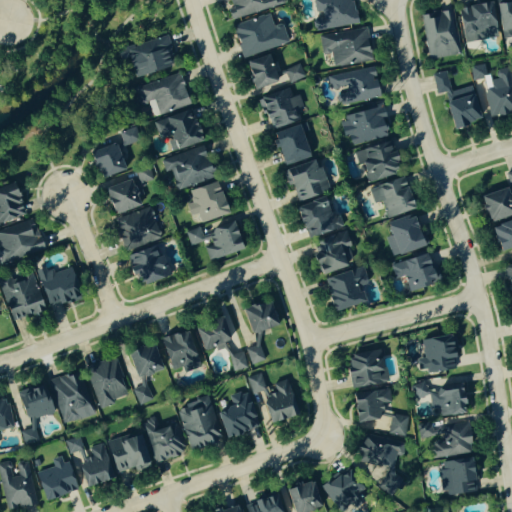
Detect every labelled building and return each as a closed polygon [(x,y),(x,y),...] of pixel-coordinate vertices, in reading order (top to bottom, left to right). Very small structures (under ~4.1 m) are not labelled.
[(222,0),(224,4),(226,3),(230,20),(279,8),(276,0),(222,0)] [(311,0),(315,17),(311,18),(314,33),(356,25),(351,0),(311,0)] [(511,30),(511,0),(495,2),(498,32),(511,30)] [(464,45),(497,38),(490,3),(456,11),(464,45)] [(460,55),(453,10),(420,15),(426,60),(460,55)] [(242,60),(288,43),(281,24),(273,27),(268,15),(231,29),(242,60)] [(318,36),(321,56),(331,55),(332,68),(370,63),(366,30),(318,36)] [(117,52),(120,62),(127,60),(132,80),(174,67),(165,38),(117,52)] [(243,64),(253,91),(277,82),(267,55),(243,64)] [(304,78),(299,65),(283,72),(289,84),(304,78)] [(511,114),(511,86),(508,69),(494,72),(496,80),(488,82),(484,65),(469,68),(472,82),(486,79),(488,89),(484,90),(490,118),(511,114)] [(379,98),(373,68),(327,77),(330,91),(345,88),(346,94),(336,96),(338,106),(379,98)] [(431,75),(435,96),(443,94),(450,129),(479,123),(471,88),(449,92),(445,73),(431,75)] [(188,107),(179,75),(132,89),(138,108),(150,104),(151,109),(156,108),(158,116),(188,107)] [(258,97),(263,121),(270,120),(272,129),(297,124),(290,91),(258,97)] [(339,118),(346,148),(387,138),(382,119),(385,118),(382,108),(339,118)] [(154,123),(160,140),(167,138),(172,153),(201,142),(190,110),(154,123)] [(271,134),(280,167),(309,159),(300,126),(271,134)] [(139,142),(135,129),(119,133),(123,146),(139,142)] [(354,151),(363,184),(399,175),(390,142),(354,151)] [(96,180),(123,172),(114,145),(88,154),(96,180)] [(164,174),(168,173),(174,191),(211,181),(202,148),(160,160),(164,174)] [(323,181),(320,168),(314,170),(312,163),(283,170),(288,187),(292,186),(296,202),(323,196),(319,182),(323,181)] [(368,189),(373,205),(381,203),(386,219),(412,212),(403,179),(368,189)] [(110,216),(138,209),(131,182),(104,188),(110,216)] [(200,224),(227,215),(215,183),(188,193),(192,204),(185,206),(189,217),(197,214),(200,224)] [(0,224),(24,215),(12,184),(0,188),(0,224)] [(479,198),(489,224),(511,215),(511,205),(506,189),(479,198)] [(305,240),(342,228),(338,215),(329,217),(323,199),(295,208),(305,240)] [(110,223),(123,254),(161,237),(148,206),(110,223)] [(391,259),(423,248),(413,216),(386,225),(390,237),(384,239),(391,259)] [(0,231),(0,254),(3,263),(41,251),(31,221),(0,231)] [(511,221),(490,229),(498,253),(511,248),(511,221)] [(208,263),(241,251),(232,224),(200,235),(198,228),(185,233),(190,249),(202,245),(208,263)] [(311,242),(314,255),(310,256),(316,276),(354,266),(345,233),(311,242)] [(168,277),(158,246),(125,257),(135,288),(168,277)] [(406,293),(441,282),(435,263),(429,265),(426,255),(390,266),(393,278),(401,275),(406,293)] [(34,274),(47,309),(78,298),(68,269),(51,275),(49,268),(34,274)] [(363,304),(359,289),(367,286),(362,268),(322,279),(332,313),(363,304)] [(0,289),(9,322),(42,313),(33,278),(0,286),(0,289)] [(251,337),(277,326),(267,302),(240,313),(251,337)] [(200,353),(214,349),(216,354),(230,351),(221,316),(201,321),(203,330),(195,332),(200,353)] [(183,374),(199,369),(185,330),(158,340),(170,372),(181,368),(183,374)] [(455,338),(423,339),(425,373),(452,372),(451,360),(456,359),(455,338)] [(356,348),(357,356),(345,358),(350,390),(385,384),(378,344),(356,348)] [(133,380),(161,372),(153,345),(125,353),(133,380)] [(264,361),(259,347),(245,352),(250,366),(264,361)] [(229,358),(232,373),(247,370),(243,355),(229,358)] [(97,408),(127,399),(115,358),(85,367),(97,408)] [(62,426),(93,415),(80,374),(48,384),(62,426)] [(268,425),(296,418),(286,381),(273,384),(275,393),(267,395),(261,375),(247,378),(253,403),(262,400),(268,425)] [(415,401),(427,396),(422,383),(410,387),(415,401)] [(139,407),(151,401),(144,386),(131,392),(139,407)] [(430,410),(437,409),(438,419),(465,415),(461,386),(427,391),(430,410)] [(223,440),(257,430),(246,392),(228,398),(231,409),(215,414),(223,440)] [(353,424),(381,422),(380,405),(390,404),(389,392),(352,394),(353,424)] [(0,399),(0,430),(12,429),(6,399),(0,399)] [(220,443),(208,400),(176,408),(188,452),(220,443)] [(404,438),(407,418),(391,416),(388,435),(404,438)] [(158,431),(154,418),(140,422),(154,465),(184,455),(175,425),(158,431)] [(430,460),(472,454),(467,425),(431,430),(430,423),(416,426),(418,439),(426,438),(430,460)] [(391,476),(397,440),(361,435),(355,472),(369,474),(370,466),(385,468),(381,492),(393,494),(393,489),(400,490),(402,478),(391,476)] [(105,443),(114,474),(133,468),(133,469),(147,465),(138,437),(129,440),(127,436),(105,443)] [(82,451),(77,438),(64,443),(69,456),(82,451)] [(113,477),(100,445),(88,450),(91,459),(76,465),(84,488),(113,477)] [(33,474),(42,502),(75,491),(64,456),(50,460),(52,468),(33,474)] [(0,464),(0,487),(4,511),(35,505),(27,460),(0,464)] [(472,494),(469,460),(438,463),(441,496),(472,494)] [(307,511),(319,508),(311,482),(280,492),(286,511),(307,511)] [(244,511),(281,511),(274,495),(243,508),(244,511)]
